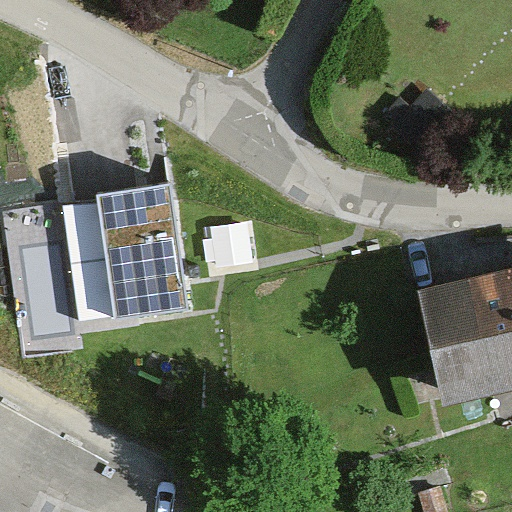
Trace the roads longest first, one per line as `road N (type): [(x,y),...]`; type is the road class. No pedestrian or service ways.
road 1 (residential): [(511,201),(334,184),(230,119)]
road 2 (residential): [(230,119),(23,0)]
road 3 (residential): [(230,119),(273,63),(305,0)]
